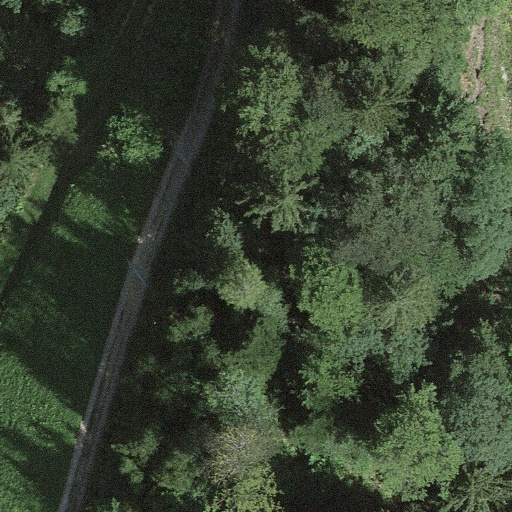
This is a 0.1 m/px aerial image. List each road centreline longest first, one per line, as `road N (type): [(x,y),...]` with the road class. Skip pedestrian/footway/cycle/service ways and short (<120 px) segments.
road 1 (track): [(67,511),(229,0)]
road 2 (track): [(0,289),(149,0)]
